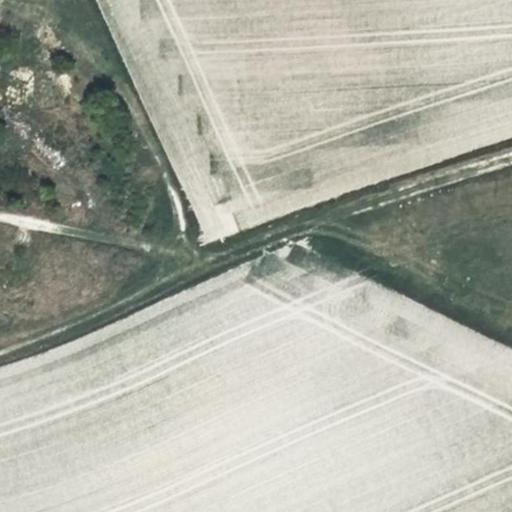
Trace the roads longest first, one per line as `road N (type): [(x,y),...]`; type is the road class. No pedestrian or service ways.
road 1 (track): [(511,158),(396,191),(0,351)]
road 2 (track): [(207,267),(113,73),(65,28),(0,1)]
road 3 (track): [(0,215),(207,267)]
